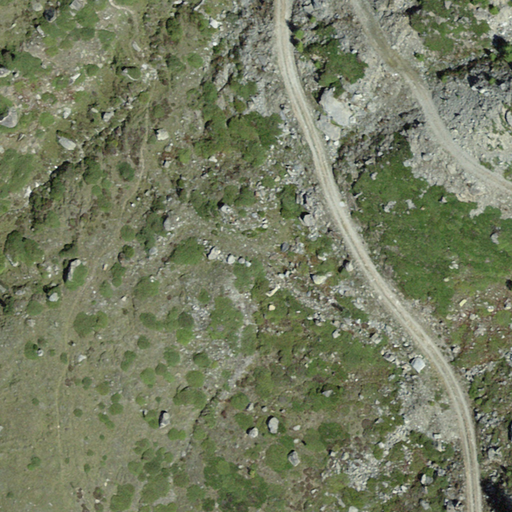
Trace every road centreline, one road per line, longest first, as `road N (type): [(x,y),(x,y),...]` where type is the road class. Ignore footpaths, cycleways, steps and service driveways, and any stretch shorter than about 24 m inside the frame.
road 1 (track): [(486,511),(464,384),(359,238),(288,45),(285,0)]
road 2 (track): [(356,0),(473,159),(511,178)]
